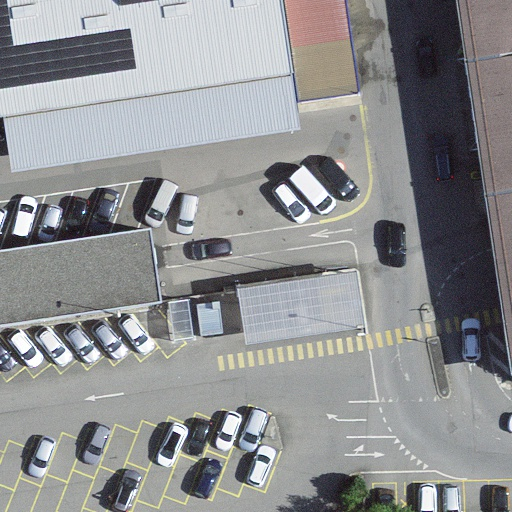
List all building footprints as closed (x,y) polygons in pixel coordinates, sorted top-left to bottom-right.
[(0,0),(0,131),(7,174),(298,132),(292,99),(278,0),(0,0)] [(344,0),(278,0),(292,99),(357,90),(344,0)] [(511,0),(452,0),(454,9),(504,276),(511,317),(511,0)] [(156,258),(152,232),(0,257),(0,333),(164,307),(156,258)] [(355,272),(238,293),(248,349),(366,328),(355,272)]
